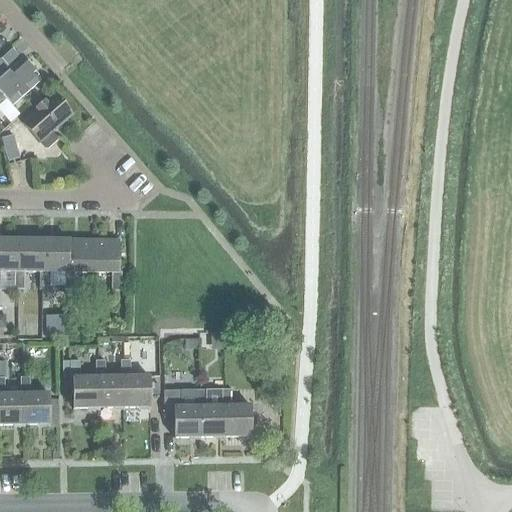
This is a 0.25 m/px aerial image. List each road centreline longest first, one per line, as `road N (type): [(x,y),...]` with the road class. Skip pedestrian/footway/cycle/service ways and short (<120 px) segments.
road 1 (unclassified): [(463,0),(440,128),(429,330),(478,500)]
road 2 (unclassified): [(251,511),(231,503),(0,504)]
road 3 (residential): [(0,199),(88,201),(107,183),(76,148)]
